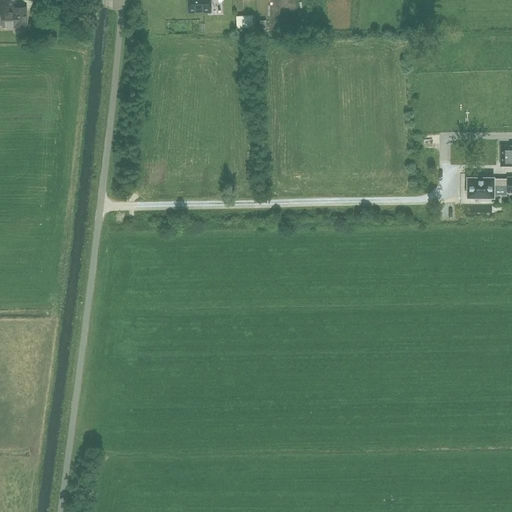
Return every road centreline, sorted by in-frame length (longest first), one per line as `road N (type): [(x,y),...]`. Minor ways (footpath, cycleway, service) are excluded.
road 1 (unclassified): [(60,511),(121,0)]
road 2 (unknown): [(409,200),(100,205)]
